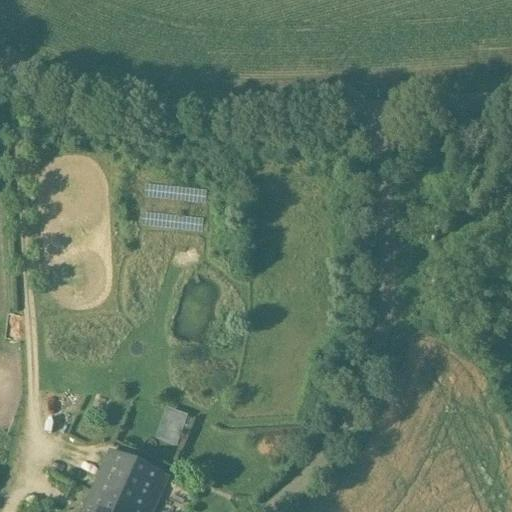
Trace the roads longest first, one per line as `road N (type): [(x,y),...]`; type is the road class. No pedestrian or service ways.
road 1 (unclassified): [(268,511),(340,433),(370,375),(385,292),(378,109)]
road 2 (unclassified): [(378,109),(148,110),(73,90),(0,52)]
road 3 (unclassified): [(378,109),(511,103)]
